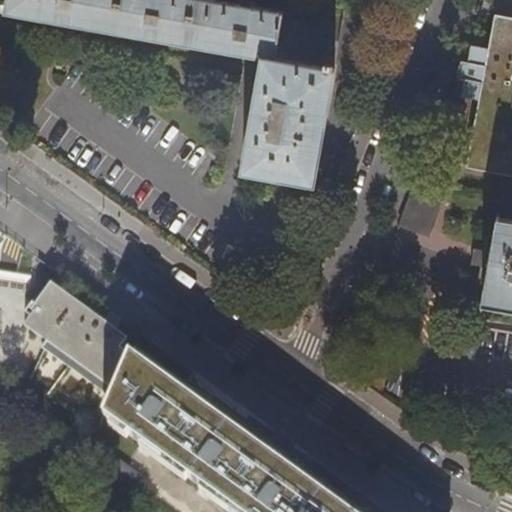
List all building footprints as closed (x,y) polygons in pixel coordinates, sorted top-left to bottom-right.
[(241,173),(314,185),(319,155),(330,94),(334,69),(325,67),(274,59),(282,13),(204,0),(2,0),(1,10),(0,13),(46,20),(261,57),(241,173)] [(467,167),(511,175),(511,17),(496,14),(489,47),(480,99),(467,167)] [(480,99),(489,47),(473,45),(470,59),(462,58),(457,69),(456,79),(463,81),(470,82),(468,97),(480,99)] [(468,97),(470,82),(463,81),(460,96),(468,97)] [(406,192),(395,231),(427,239),(437,200),(406,192)] [(511,308),(511,218),(498,216),(494,236),(487,234),(482,258),(478,283),(486,284),(482,303),(511,308)] [(103,419),(130,356),(121,349),(128,339),(116,331),(123,320),(117,316),(111,312),(103,322),(50,285),(35,307),(29,302),(22,312),(28,316),(21,325),(45,342),(29,383),(45,394),(100,425),(103,419)] [(180,393),(130,356),(103,419),(233,511),(364,511),(318,478),(186,383),(180,393)]
